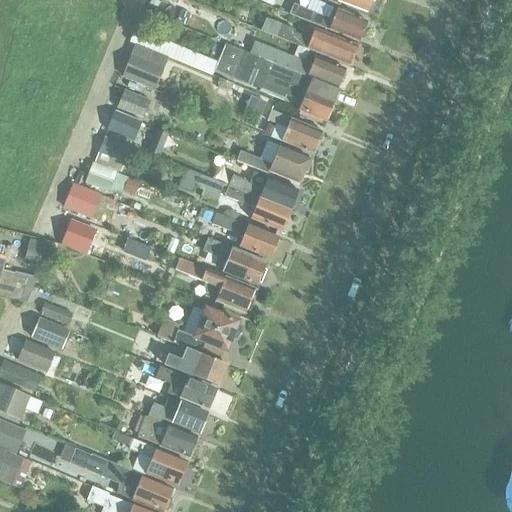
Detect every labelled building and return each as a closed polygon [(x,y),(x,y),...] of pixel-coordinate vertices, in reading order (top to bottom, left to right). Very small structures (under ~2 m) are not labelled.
[(374,3),(375,0),(324,0),(324,1),(336,6),(338,2),(367,14),(371,4),(374,3)] [(290,15),(299,18),(359,43),(367,22),(337,10),(333,21),(294,5),(290,15)] [(184,7),(182,17),(197,20),(199,10),(184,7)] [(292,32),(293,29),(282,25),(266,19),(261,31),(349,67),(357,47),(314,29),(310,40),(292,32)] [(254,43),(249,55),(336,90),(339,83),(343,82),(345,76),(343,73),(345,70),(316,58),(312,66),(254,43)] [(336,90),(249,55),(225,45),(214,72),(283,101),(286,95),(302,102),(299,111),(326,122),(339,91),(336,91),(336,90)] [(123,77),(154,90),(163,69),(132,56),(123,77)] [(117,108),(143,119),(150,102),(124,91),(117,108)] [(107,131),(133,142),(141,123),(115,112),(107,131)] [(270,138),(282,143),(313,155),(322,132),(271,112),(267,121),(276,125),(270,138)] [(104,139),(98,154),(95,164),(120,174),(130,149),(104,139)] [(239,163),(268,175),(270,172),(297,183),(301,173),(306,174),(310,163),(307,162),(308,160),(278,147),(278,148),(266,143),(260,160),(243,154),(239,163)] [(109,193),(116,174),(92,165),(85,183),(109,193)] [(200,176),(195,187),(203,190),(199,199),(216,206),(224,185),(200,176)] [(232,176),(228,187),(290,212),(298,192),(267,179),(263,189),(232,176)] [(91,219),(100,197),(74,186),(65,208),(91,219)] [(290,212),(228,187),(224,197),(255,210),(251,220),(282,233),(290,212)] [(225,212),(223,218),(238,224),(240,218),(236,214),(232,212),(225,212)] [(238,224),(223,218),(217,215),(212,226),(242,238),(238,249),(270,261),(278,240),(238,224)] [(71,238),(93,247),(98,236),(75,227),(71,238)] [(261,284),(266,271),(263,270),(265,263),(208,240),(203,252),(219,258),(222,252),(230,255),(223,273),(256,286),(257,283),(261,284)] [(14,277),(14,274),(2,271),(5,259),(4,258),(6,249),(0,247),(0,296),(21,302),(26,280),(14,277)] [(250,301),(254,290),(179,260),(174,270),(220,289),(215,301),(245,313),(247,309),(250,310),(253,302),(250,301)] [(40,317),(68,328),(73,315),(45,304),(40,317)] [(156,338),(185,350),(211,360),(216,349),(225,352),(230,341),(232,340),(234,340),(235,339),(237,338),(238,336),(239,335),(239,334),(239,331),(239,329),(238,327),(237,325),(236,324),(205,311),(204,313),(193,308),(185,328),(164,319),(156,338)] [(31,338),(61,350),(69,332),(39,320),(31,338)] [(57,357),(27,344),(19,363),(49,375),(57,357)] [(211,360),(185,350),(181,361),(167,356),(163,367),(177,372),(218,388),(226,366),(211,360)] [(0,372),(0,378),(32,391),(38,376),(4,362),(0,372)] [(166,394),(178,399),(208,412),(217,391),(160,368),(156,378),(170,384),(166,394)] [(0,412),(20,421),(31,397),(9,388),(0,384),(0,412)] [(153,405),(148,419),(159,423),(160,420),(199,435),(207,415),(168,400),(164,410),(153,405)] [(159,423),(148,419),(145,417),(136,438),(188,459),(197,439),(159,423)] [(0,445),(16,452),(25,430),(0,420),(0,445)] [(132,439),(129,447),(128,449),(147,457),(149,452),(154,455),(146,473),(177,485),(186,463),(170,457),(170,455),(132,439)] [(23,459),(0,449),(0,480),(12,485),(23,459)] [(88,466),(86,470),(120,484),(115,494),(130,501),(131,499),(162,511),(164,510),(167,511),(171,500),(168,499),(172,490),(156,484),(157,481),(146,477),(132,471),(92,455),(88,466)] [(146,511),(108,497),(109,495),(92,488),(86,501),(103,508),(101,511),(146,511)]
